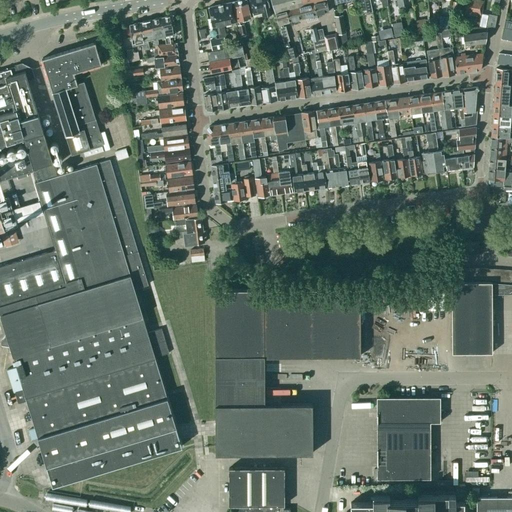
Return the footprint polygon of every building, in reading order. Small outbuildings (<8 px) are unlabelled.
[(250,19),(246,0),(239,0),(233,2),(240,37),(245,36),(245,35),(244,24),(242,24),(241,21),(250,19)] [(271,15),(268,0),(249,0),(253,13),(261,11),(262,17),(271,15)] [(271,0),(275,13),(286,10),(314,3),(325,0),(271,0)] [(328,12),(326,0),(325,0),(314,3),(316,15),(328,12)] [(480,23),(484,2),(471,0),(466,0),(463,21),(480,23)] [(232,2),(219,5),(223,25),(236,22),(232,2)] [(289,22),(303,19),(316,15),(314,3),(286,10),(289,22)] [(223,25),(219,5),(208,7),(211,19),(208,20),(210,28),(217,26),(220,38),(226,36),(223,25)] [(289,22),(286,10),(275,13),(283,43),(288,59),(292,58),(297,57),(295,47),(290,48),(288,41),(289,40),(285,26),(283,27),(283,24),(289,22)] [(487,27),(495,27),(497,15),(488,14),(486,27),(487,27)] [(165,44),(173,43),(172,40),(170,41),(169,35),(175,34),(173,15),(162,17),(165,44)] [(346,33),(343,15),(334,16),(337,35),(346,33)] [(439,20),(439,30),(448,29),(449,17),(446,16),(445,21),(439,20)] [(154,46),(157,45),(165,44),(162,17),(151,20),(154,39),(154,46)] [(428,31),(425,18),(416,20),(419,33),(428,31)] [(140,22),(143,46),(144,50),(149,49),(147,40),(154,39),(151,20),(140,22)] [(511,21),(505,20),(503,28),(511,29),(511,21)] [(138,47),(143,46),(140,22),(130,25),(132,44),(132,47),(138,46),(138,47)] [(378,27),(380,37),(392,36),(391,25),(378,27)] [(403,34),(401,26),(393,28),(394,36),(403,34)] [(410,35),(418,33),(416,26),(409,28),(410,35)] [(314,51),(326,49),(322,30),(317,31),(317,27),(310,29),(314,50),(314,51)] [(485,43),(487,27),(479,27),(463,28),(463,35),(459,36),(461,45),(464,44),(464,45),(485,43)] [(322,30),(326,49),(337,46),(334,36),(324,38),(323,30),(322,30)] [(423,40),(436,38),(435,31),(422,33),(423,40)] [(422,40),(421,34),(410,36),(411,42),(422,40)] [(212,49),(226,47),(225,38),(210,41),(212,49)] [(442,40),(437,41),(438,49),(439,49),(442,76),(454,74),(452,55),(444,56),(442,40)] [(102,64),(95,42),(42,59),(52,92),(71,154),(89,149),(103,144),(83,82),(77,84),(74,73),(102,64)] [(378,85),(375,68),(373,53),(377,52),(375,42),(365,44),(368,66),(371,66),(371,69),(363,70),(366,87),(378,85)] [(154,53),(154,57),(178,54),(176,43),(173,43),(165,44),(157,45),(158,52),(154,53)] [(207,52),(209,62),(244,55),(242,45),(207,52)] [(134,52),(133,49),(127,50),(128,62),(139,60),(138,52),(134,52)] [(431,77),(442,76),(439,49),(438,49),(434,50),(435,51),(427,52),(431,77)] [(333,59),(332,51),(325,52),(329,76),(322,76),(325,93),(336,91),(334,75),(335,74),(333,59)] [(388,59),(389,66),(391,66),(394,83),(405,81),(403,64),(395,66),(393,51),(387,52),(388,59)] [(483,53),(465,56),(465,53),(460,54),(461,57),(454,58),(456,74),(480,70),(483,53)] [(179,64),(178,54),(154,57),(147,58),(148,63),(155,61),(156,67),(179,64)] [(244,55),(209,62),(211,74),(232,70),(235,69),(240,68),(247,66),(245,60),(244,55)] [(361,70),(355,71),(354,68),(355,68),(353,56),(347,57),(352,89),(363,87),(361,70)] [(245,60),(247,66),(247,67),(257,65),(255,58),(245,60)] [(333,59),(335,74),(338,91),(350,89),(347,72),(341,73),(339,58),(333,59)] [(392,83),(389,66),(388,59),(377,61),(377,66),(380,85),(392,83)] [(426,59),(414,61),(417,79),(429,78),(426,59)] [(313,95),(325,93),(322,76),(321,69),(320,61),(316,61),(317,69),(318,77),(311,78),(313,95)] [(417,79),(414,61),(403,62),(403,64),(405,81),(417,79)] [(293,63),(295,79),(298,97),(311,95),(308,77),(300,78),(299,73),(300,73),(298,62),(293,63)] [(264,102),(277,100),(275,82),(271,63),(266,64),(258,65),(259,71),(267,70),(269,86),(262,88),(264,102)] [(33,77),(31,69),(29,68),(24,69),(23,65),(4,70),(0,71),(0,145),(24,138),(29,153),(0,161),(0,181),(32,171),(56,249),(0,265),(0,313),(6,334),(5,335),(0,341),(1,344),(8,345),(10,344),(16,366),(7,369),(13,391),(15,391),(18,402),(26,400),(46,466),(174,428),(154,358),(167,354),(160,330),(146,334),(133,290),(147,285),(110,160),(56,176),(27,79),(33,77)] [(159,68),(161,80),(180,78),(179,66),(159,68)] [(298,97),(295,79),(290,80),(288,67),(282,68),(283,70),(284,70),(288,98),(298,97)] [(242,89),(240,68),(235,69),(240,106),(251,104),(249,88),(242,89)] [(511,69),(496,68),(495,82),(507,83),(507,77),(511,76),(511,69)] [(235,69),(232,70),(232,73),(229,73),(231,87),(233,86),(233,90),(227,91),(229,107),(240,106),(235,69)] [(249,88),(251,104),(262,102),(260,87),(254,88),(252,70),(246,71),(249,88)] [(277,100),(288,98),(284,70),(283,70),(279,71),(279,73),(281,81),(275,82),(277,100)] [(229,107),(227,91),(226,91),(224,74),(219,75),(221,87),(223,87),(223,92),(216,93),(218,109),(229,107)] [(218,109),(216,93),(214,76),(204,78),(205,85),(210,84),(211,91),(211,90),(212,93),(204,95),(207,111),(218,109)] [(146,98),(158,96),(158,95),(182,92),(181,90),(182,90),(180,78),(161,80),(157,80),(158,90),(145,91),(146,98)] [(495,82),(494,94),(493,104),(508,105),(509,89),(511,89),(511,84),(507,84),(507,83),(495,82)] [(464,117),(465,126),(476,124),(479,89),(476,87),(462,89),(464,112),(472,111),(472,116),(464,117)] [(462,89),(452,90),(454,108),(459,107),(461,127),(465,126),(464,117),(464,112),(462,89)] [(454,108),(452,90),(442,92),(447,129),(452,128),(449,108),(454,108)] [(182,92),(158,95),(158,96),(160,108),(184,105),(182,92)] [(433,110),(440,109),(441,117),(440,117),(442,129),(447,129),(442,92),(430,94),(433,110)] [(421,112),(429,111),(433,110),(430,94),(419,95),(421,112)] [(421,112),(419,95),(408,97),(410,113),(421,112)] [(410,113),(408,97),(397,98),(399,115),(410,113)] [(399,115),(397,98),(385,100),(388,117),(393,116),(399,115)] [(374,102),(377,118),(379,133),(380,139),(385,138),(384,133),(381,118),(388,117),(385,100),(374,102)] [(371,119),(377,118),(374,102),(363,103),(366,120),(369,140),(374,140),(372,131),(373,131),(371,119)] [(366,120),(363,103),(353,105),(357,137),(358,137),(362,136),(360,121),(366,120)] [(508,105),(493,104),(493,114),(511,116),(511,106),(508,106),(508,105)] [(358,142),(358,137),(357,137),(353,105),(338,107),(341,123),(348,122),(349,125),(351,125),(353,137),(353,143),(358,142)] [(161,122),(185,119),(184,107),(160,110),(161,122)] [(341,123),(338,107),(327,109),(330,125),(333,146),(338,145),(335,124),(341,123)] [(324,126),(330,125),(327,109),(316,110),(319,130),(321,142),(322,148),(327,147),(324,126)] [(316,130),(319,130),(316,110),(301,113),(305,140),(317,138),(316,130)] [(126,149),(132,147),(122,112),(104,118),(117,161),(129,158),(126,149)] [(305,140),(301,113),(273,117),(277,140),(278,151),(283,151),(283,150),(288,149),(287,143),(305,140)] [(493,114),(492,125),(510,126),(511,116),(493,114)] [(393,116),(388,117),(391,137),(397,137),(393,116)] [(271,141),(277,140),(273,117),(262,119),(265,136),(270,135),(271,141)] [(251,120),(253,137),(260,136),(262,153),(263,153),(263,156),(268,155),(265,136),(262,119),(251,120)] [(242,142),(249,141),(251,158),(256,158),(253,137),(251,120),(240,122),(242,142)] [(164,136),(187,133),(186,122),(162,125),(163,132),(157,133),(157,132),(141,134),(142,139),(164,136)] [(245,159),(244,154),(242,142),(240,122),(229,124),(231,144),(237,143),(240,160),(245,159)] [(218,125),(220,143),(226,142),(229,161),(233,160),(231,144),(229,124),(218,125)] [(220,143),(218,125),(209,127),(207,129),(209,145),(215,144),(215,147),(216,155),(215,155),(216,163),(222,162),(220,143)] [(492,125),(491,136),(509,137),(510,132),(511,132),(511,126),(510,127),(510,126),(492,125)] [(456,140),(458,150),(463,150),(463,149),(470,149),(474,148),(475,138),(476,127),(459,129),(445,131),(446,135),(459,133),(459,140),(456,140)] [(436,172),(446,170),(444,153),(443,150),(437,152),(437,149),(438,147),(435,132),(431,133),(436,172)] [(423,173),(436,172),(431,133),(426,134),(429,152),(428,153),(421,154),(423,173)] [(149,152),(150,152),(189,147),(187,136),(164,139),(165,145),(148,147),(149,152)] [(405,137),(410,175),(422,174),(420,157),(414,158),(411,136),(405,137)] [(491,136),(490,147),(506,148),(507,142),(511,142),(511,137),(509,138),(509,137),(491,136)] [(399,177),(410,175),(405,137),(400,138),(402,154),(403,154),(404,159),(396,160),(399,177)] [(394,159),(393,148),(392,144),(386,145),(388,160),(382,161),(385,179),(397,177),(394,159)] [(348,145),(344,146),(345,151),(346,157),(348,167),(350,184),(360,182),(357,162),(351,162),(350,157),(350,156),(348,145)] [(103,151),(102,146),(83,152),(85,157),(103,151)] [(189,147),(150,152),(151,158),(166,157),(167,162),(190,159),(189,147)] [(490,147),(489,158),(506,159),(506,148),(490,147)] [(455,152),(456,157),(456,163),(462,162),(462,168),(473,166),(474,148),(470,149),(470,154),(464,155),(463,150),(458,150),(455,151),(455,152)] [(336,168),(329,169),(327,152),(322,153),(322,156),(324,168),(327,187),(338,185),(336,168)] [(455,152),(444,153),(446,170),(462,168),(462,162),(456,163),(456,157),(455,152)] [(289,154),(294,192),(305,190),(303,174),(298,174),(295,157),(300,157),(299,153),(289,154)] [(383,179),(380,161),(379,153),(375,153),(376,159),(378,159),(378,161),(369,162),(371,181),(383,179)] [(278,172),(281,193),(294,192),(289,154),(283,155),(284,163),(286,162),(287,171),(278,172)] [(334,154),(336,168),(338,185),(350,184),(348,167),(339,168),(338,160),(338,154),(334,154)] [(489,158),(489,168),(505,170),(505,163),(511,163),(511,155),(511,156),(511,159),(510,159),(506,159),(489,158)] [(367,160),(366,160),(366,156),(361,156),(356,157),(357,162),(360,182),(370,181),(367,160)] [(270,195),(268,182),(265,182),(265,177),(261,177),(260,174),(261,174),(259,159),(252,160),(255,178),(258,197),(270,195)] [(168,177),(192,174),(190,161),(166,164),(168,177)] [(270,195),(281,193),(278,172),(276,161),(272,161),(273,173),(267,174),(268,182),(270,195)] [(212,178),(229,176),(229,174),(228,163),(211,165),(212,178)] [(312,163),(313,172),(316,188),(327,187),(324,168),(318,169),(317,163),(312,163)] [(301,165),(303,174),(305,190),(316,188),(313,172),(307,173),(306,164),(301,165)] [(505,170),(489,168),(488,179),(503,180),(503,185),(511,185),(511,182),(511,172),(505,172),(505,170)] [(141,182),(160,180),(160,174),(150,175),(150,179),(140,180),(141,182)] [(229,174),(229,176),(230,181),(231,188),(233,200),(245,199),(243,182),(236,183),(234,174),(229,174)] [(170,191),(194,188),(192,176),(168,179),(170,191)] [(230,181),(229,176),(212,178),(214,190),(225,189),(225,188),(225,182),(230,181)] [(252,178),(243,179),(246,197),(255,195),(252,178)] [(229,201),(233,200),(231,188),(225,188),(225,189),(214,190),(215,203),(229,201)] [(168,206),(172,205),(195,203),(194,191),(166,194),(167,203),(163,204),(163,202),(153,203),(154,208),(158,208),(168,206)] [(144,195),(145,209),(154,208),(152,194),(151,194),(144,195)] [(14,228),(18,226),(9,198),(0,200),(0,232),(1,233),(5,246),(19,242),(14,228)] [(196,205),(172,208),(173,219),(197,216),(196,205)] [(186,224),(187,232),(203,230),(201,218),(186,219),(186,218),(175,220),(176,226),(186,224)] [(160,235),(158,225),(147,227),(149,237),(160,235)] [(187,232),(179,233),(180,238),(183,237),(184,245),(204,243),(204,237),(205,237),(205,231),(203,231),(203,230),(187,232)] [(205,261),(203,249),(190,250),(192,263),(205,261)] [(184,251),(176,252),(177,261),(185,260),(184,251)] [(511,284),(492,283),(492,282),(451,282),(452,353),(492,353),(492,294),(495,294),(495,295),(511,295),(511,293),(511,284)] [(443,310),(443,285),(426,285),(426,310),(443,310)] [(264,357),(360,356),(360,289),(214,290),(215,453),(313,453),(312,404),(264,404),(264,357)] [(440,397),(377,397),(377,478),(430,478),(430,422),(440,422),(440,397)] [(283,467),(259,468),(228,468),(229,505),(236,505),(236,511),(289,511),(290,509),(284,509),(283,467)] [(478,477),(478,468),(466,468),(466,477),(478,477)] [(463,511),(464,501),(455,501),(455,495),(448,495),(417,496),(417,499),(389,499),(389,496),(372,496),(372,502),(350,502),(350,511),(463,511)] [(511,511),(511,496),(476,497),(476,511),(511,511)] [(55,511),(42,502),(38,507),(45,511),(55,511)]
